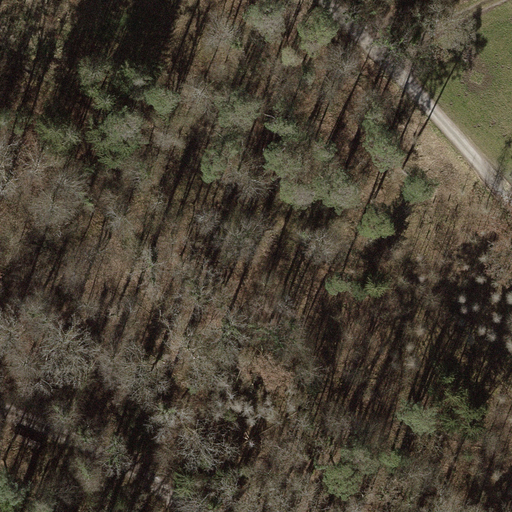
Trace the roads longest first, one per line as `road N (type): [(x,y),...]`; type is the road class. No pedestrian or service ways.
road 1 (track): [(326,0),(511,201)]
road 2 (track): [(189,511),(162,486),(0,411)]
road 3 (track): [(379,56),(492,0)]
